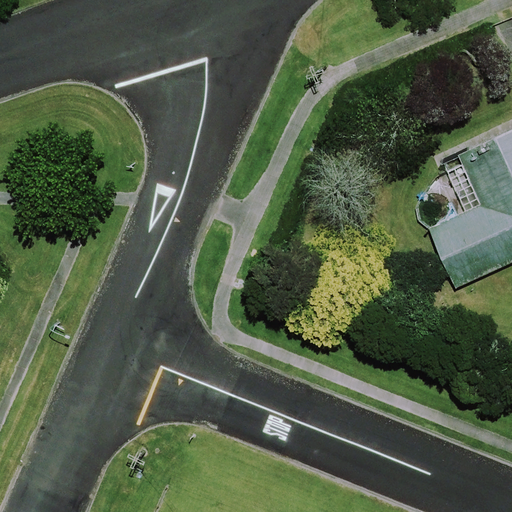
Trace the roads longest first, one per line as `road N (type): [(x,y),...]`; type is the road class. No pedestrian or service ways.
road 1 (residential): [(117,351),(511,510)]
road 2 (residential): [(202,0),(205,116),(117,351)]
road 3 (residential): [(0,68),(171,0)]
road 4 (residential): [(117,351),(46,511)]
